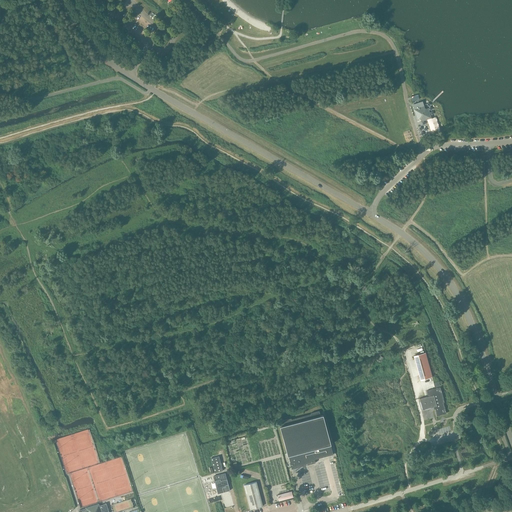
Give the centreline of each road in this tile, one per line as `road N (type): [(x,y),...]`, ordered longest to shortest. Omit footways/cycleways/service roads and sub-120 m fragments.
road 1 (unknown): [(511,476),(434,290),(366,231),(188,128),(129,110),(0,142)]
road 2 (unclassified): [(511,443),(467,313),(421,249),(112,64),(59,0)]
